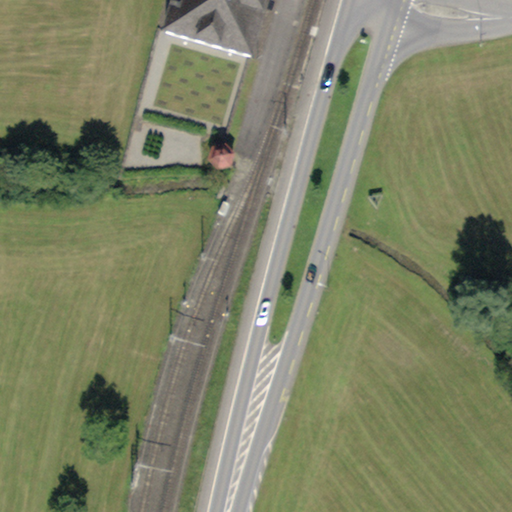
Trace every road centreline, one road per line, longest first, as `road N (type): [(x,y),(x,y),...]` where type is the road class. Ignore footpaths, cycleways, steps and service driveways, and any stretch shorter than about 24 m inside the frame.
road 1 (secondary): [(234,481),(275,400),(398,1)]
road 2 (secondary): [(351,0),(243,393),(234,481)]
